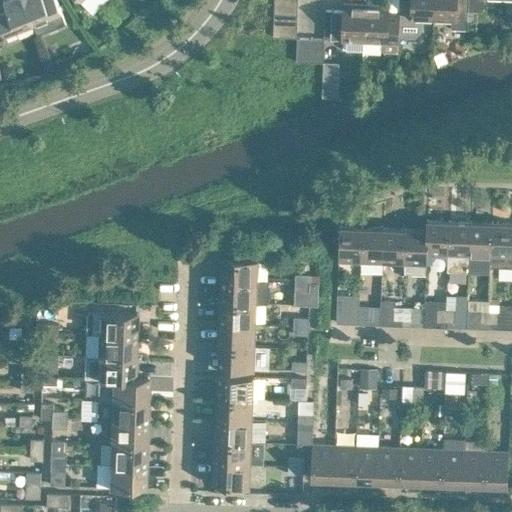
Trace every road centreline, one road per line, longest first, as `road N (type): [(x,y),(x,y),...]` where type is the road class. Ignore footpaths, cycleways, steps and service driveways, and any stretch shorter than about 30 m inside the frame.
road 1 (residential): [(0,122),(163,58),(219,0)]
road 2 (residential): [(180,511),(186,275)]
road 3 (residential): [(511,342),(321,339)]
